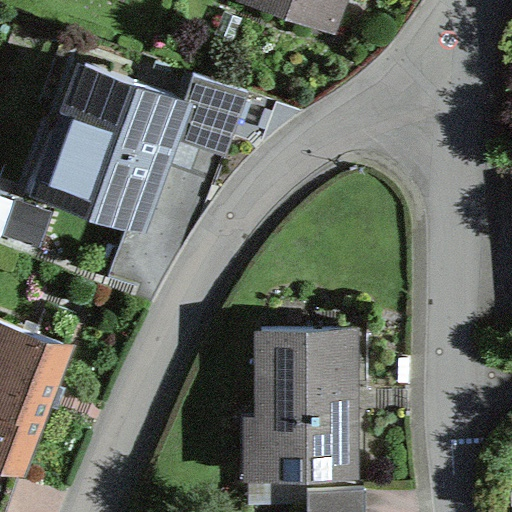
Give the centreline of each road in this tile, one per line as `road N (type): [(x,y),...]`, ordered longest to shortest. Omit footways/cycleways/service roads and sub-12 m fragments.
road 1 (residential): [(86,511),(170,318),(278,158),(443,54)]
road 2 (residential): [(447,390),(443,54)]
road 3 (residential): [(453,511),(447,390)]
